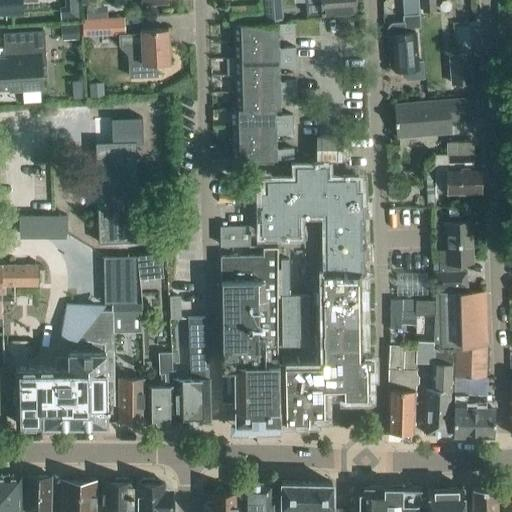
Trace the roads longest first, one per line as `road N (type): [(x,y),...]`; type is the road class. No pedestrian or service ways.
road 1 (residential): [(502,464),(485,0)]
road 2 (residential): [(378,459),(369,0)]
road 3 (residential): [(217,458),(200,0)]
road 4 (secondary): [(182,458),(0,454)]
road 5 (secondary): [(502,464),(378,459)]
road 6 (secondary): [(340,458),(217,458)]
